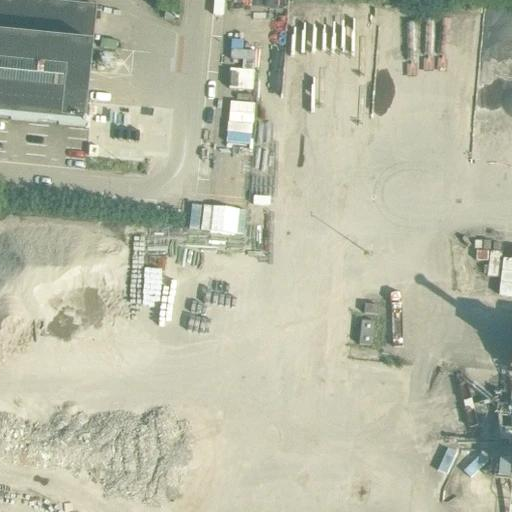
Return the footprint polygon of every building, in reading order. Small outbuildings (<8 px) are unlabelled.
[(0,0),(0,119),(85,128),(96,7),(11,0),(0,0)] [(249,228),(250,194),(226,194),(225,227),(249,228)] [(511,254),(511,261),(502,260),(498,296),(511,297),(511,254)] [(363,315),(377,316),(378,307),(364,306),(363,315)] [(358,346),(373,347),(375,323),(361,322),(358,346)] [(240,337),(240,358),(320,360),(320,340),(240,337)] [(392,426),(394,465),(412,464),(410,425),(392,426)]
